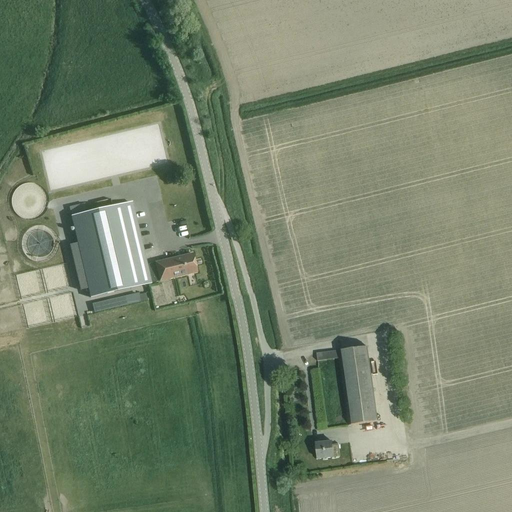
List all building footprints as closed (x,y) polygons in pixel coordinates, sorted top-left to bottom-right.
[(71,217),(91,298),(150,284),(131,203),(87,213),(71,217)] [(85,205),(69,208),(71,217),(87,213),(85,205)] [(198,273),(193,254),(155,263),(160,282),(198,273)] [(367,347),(316,354),(317,358),(341,355),(347,404),(346,404),(349,426),(377,422),(367,347)] [(332,458),(331,452),(330,442),(315,444),(317,459),(332,458)]
